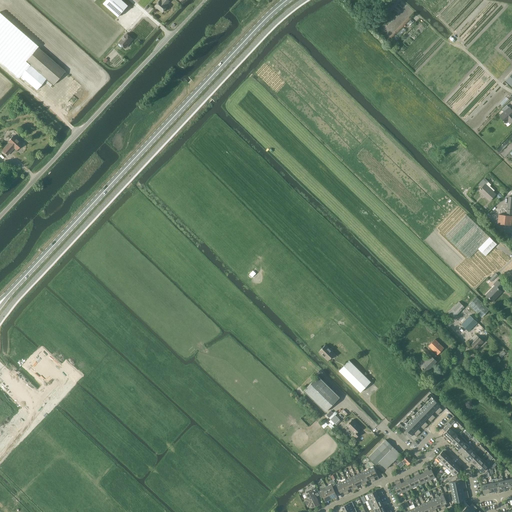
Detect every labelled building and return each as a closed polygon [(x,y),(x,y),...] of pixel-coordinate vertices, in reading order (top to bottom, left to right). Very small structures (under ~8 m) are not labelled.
[(106,0),(103,3),(104,4),(118,17),(128,5),(122,0),(106,0)] [(160,0),(155,6),(162,12),(167,6),(166,5),(169,1),(168,0),(162,0),(161,1),(160,0)] [(65,71),(37,47),(38,46),(0,12),(0,61),(19,78),(20,76),(36,90),(46,78),(53,84),(65,71)] [(121,46),(122,46),(125,48),(125,47),(126,47),(127,46),(128,45),(133,39),(127,34),(119,43),(120,44),(120,45),(121,46)] [(508,120),(510,123),(511,121),(511,110),(510,108),(509,108),(507,105),(501,109),(504,112),(500,116),(503,120),(503,121),(504,121),(505,122),(508,120)] [(8,142),(9,143),(2,150),(7,155),(14,148),(16,150),(22,144),(13,136),(8,142)] [(436,164),(463,190),(486,168),(459,141),(436,164)] [(478,191),(489,201),(496,194),(485,184),(487,182),(484,178),(479,184),(482,187),(478,191)] [(511,196),(508,197),(506,215),(498,214),(498,224),(511,225),(511,215),(511,214),(511,196)] [(469,258),(478,249),(485,256),(496,244),(489,237),(466,215),(446,236),(469,258)] [(489,279),(492,282),(498,275),(496,273),(489,279)] [(499,289),(502,286),(497,280),(494,284),(495,285),(486,295),(492,301),(501,291),(499,289)] [(469,305),(482,318),(489,310),(476,297),(469,305)] [(448,313),(454,318),(465,307),(459,302),(448,313)] [(461,324),(468,331),(479,321),(471,314),(461,324)] [(471,344),(476,349),(483,342),(478,337),(471,344)] [(428,346),(437,354),(443,348),(435,339),(428,346)] [(333,351),(333,350),(332,349),(330,349),(325,345),(319,351),(323,355),(329,360),(334,354),(332,351),(333,351)] [(429,369),(436,361),(430,356),(420,367),(426,373),(429,369)] [(339,371),(360,392),(371,382),(349,360),(339,371)] [(303,390),(325,412),(339,397),(318,376),(303,390)] [(424,421),(426,418),(430,422),(435,417),(431,413),(434,411),(438,415),(442,410),(439,406),(440,405),(433,398),(405,428),(400,423),(396,427),(406,436),(407,434),(410,437),(412,435),(411,434),(412,433),(416,437),(421,432),(417,428),(418,427),(419,426),(423,429),(428,424),(424,421)] [(358,431),(360,428),(352,420),(347,425),(355,433),(353,435),(355,438),(360,433),(358,431)] [(447,438),(453,432),(450,428),(452,426),(449,423),(443,429),(445,432),(443,434),(447,438)] [(447,438),(451,442),(457,435),(453,432),(447,438)] [(451,442),(455,445),(463,437),(459,433),(457,435),(451,442)] [(455,445),(459,449),(467,441),(463,437),(455,445)] [(401,454),(397,450),(397,451),(385,440),(369,457),(376,465),(379,462),(386,469),(393,462),(401,454)] [(459,449),(463,453),(471,445),(467,441),(459,449)] [(463,453),(467,457),(473,451),(474,449),(471,445),(463,453)] [(436,458),(440,462),(446,455),(444,453),(447,451),(445,448),(436,458)] [(467,457),(471,461),(477,454),(473,451),(467,457)] [(440,462),(443,465),(452,456),(451,454),(448,457),(446,455),(440,462)] [(471,461),(474,465),(480,458),(477,454),(471,461)] [(408,465),(413,460),(407,455),(397,465),(401,468),(406,463),(408,465)] [(443,465),(447,469),(453,462),(452,460),(454,458),(452,456),(443,465)] [(474,465),(478,468),(484,462),(480,458),(474,465)] [(484,462),(478,468),(482,472),(490,464),(486,460),(484,462)] [(447,469),(450,472),(460,463),(458,461),(455,464),(453,462),(447,469)] [(450,472),(454,476),(457,473),(461,469),(459,467),(462,465),(460,463),(450,472)] [(376,466),(370,469),(372,475),(376,473),(378,472),(377,469),(378,468),(376,466)] [(427,467),(425,468),(431,480),(435,478),(431,469),(429,470),(427,467)] [(424,473),(422,474),(426,482),(431,480),(425,468),(423,469),(424,473)] [(365,471),(359,474),(365,486),(367,484),(366,482),(365,481),(368,480),(367,477),(365,471)] [(418,471),(416,472),(421,484),(426,482),(422,474),(420,475),(418,471)] [(415,477),(413,478),(417,487),(421,484),(416,472),(413,474),(415,477)] [(376,473),(372,475),(367,477),(368,480),(371,478),(373,482),(379,479),(376,473)] [(359,474),(355,476),(359,484),(361,483),(362,484),(361,484),(362,487),(365,486),(359,474)] [(355,476),(350,478),(356,490),(358,489),(357,486),(356,485),(359,484),(355,476)] [(409,476),(406,477),(412,489),(417,487),(413,478),(411,479),(409,476)] [(405,481),(403,482),(407,491),(412,489),(406,477),(404,478),(405,481)] [(350,478),(345,480),(350,488),(352,487),(353,488),(352,488),(353,491),(356,490),(350,478)] [(345,480),(341,482),(347,494),(349,493),(348,490),(347,490),(350,488),(345,480)] [(400,480),(397,481),(403,493),(407,491),(403,482),(401,483),(400,480)] [(457,481),(451,482),(450,482),(455,503),(464,501),(463,499),(463,495),(462,492),(461,489),(461,485),(460,482),(459,480),(457,481)] [(403,493),(397,481),(395,482),(396,485),(394,487),(398,495),(403,493)] [(347,494),(341,482),(336,484),(340,493),(343,492),(343,493),(344,495),(347,494)] [(334,483),(326,486),(331,498),(337,496),(335,492),(337,491),(334,483)] [(331,498),(326,486),(320,489),(321,490),(318,491),(321,498),(324,497),(326,501),(331,498)] [(311,505),(312,507),(319,504),(316,496),(319,495),(315,487),(312,489),(312,491),(305,494),(307,498),(305,499),(308,506),(311,505)] [(367,495),(369,499),(378,495),(375,491),(367,495)] [(367,500),(369,505),(380,500),(378,495),(369,499),(369,500),(367,500)] [(443,495),(438,497),(444,509),(446,508),(445,504),(447,503),(443,495)] [(438,497),(434,499),(438,507),(440,506),(441,510),(444,509),(438,497)] [(434,499),(429,501),(433,511),(436,511),(437,511),(435,508),(438,507),(434,499)] [(373,508),(373,509),(382,505),(380,500),(369,505),(371,509),(373,508)] [(433,511),(429,501),(425,503),(428,511),(430,511),(433,511)] [(341,507),(343,511),(354,506),(352,502),(341,507)] [(425,503),(420,505),(422,511),(427,511),(428,511),(425,503)]
